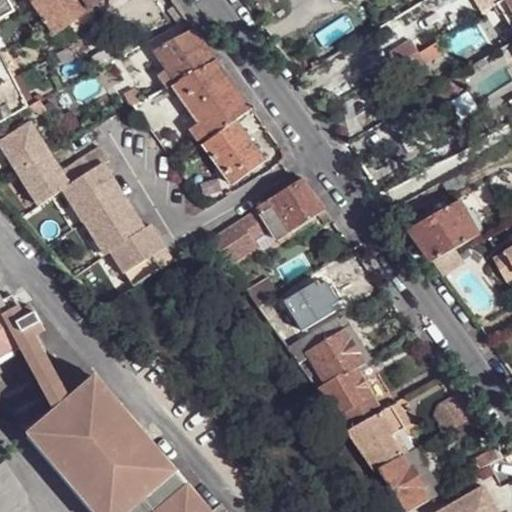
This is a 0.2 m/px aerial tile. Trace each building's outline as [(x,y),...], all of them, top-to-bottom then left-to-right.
[(0,0),(0,122),(8,119),(3,110),(10,106),(14,115),(29,107),(15,77),(0,48),(0,19),(15,10),(9,0),(0,0)] [(32,0),(55,34),(92,7),(87,0),(32,0)] [(122,0),(102,0),(92,7),(99,17),(122,0)] [(171,10),(181,24),(189,19),(179,4),(171,10)] [(196,28),(157,50),(170,69),(179,82),(219,60),(196,28)] [(399,64),(421,51),(414,39),(392,53),(399,64)] [(124,55),(117,44),(92,58),(99,69),(109,64),(118,58),(124,55)] [(421,51),(399,64),(407,76),(428,62),(421,51)] [(121,64),(118,58),(109,64),(111,69),(121,64)] [(485,59),(479,62),(482,68),(488,64),(485,59)] [(171,86),(212,139),(238,121),(250,112),(230,84),(226,87),(220,81),(229,75),(219,60),(179,82),(171,86)] [(171,86),(179,82),(170,69),(164,74),(171,86)] [(36,103),(21,74),(15,77),(29,107),(36,103)] [(444,105),(470,89),(460,74),(435,90),(444,105)] [(236,185),(268,162),(238,121),(212,139),(206,145),(236,185)] [(2,145),(41,207),(67,191),(108,165),(113,161),(104,148),(65,173),(34,124),(2,145)] [(67,191),(108,256),(114,253),(149,230),(149,229),(108,165),(67,191)] [(280,241),(327,210),(305,179),(299,184),(260,209),(261,210),(214,240),(230,266),(259,247),(255,241),(273,230),(280,241)] [(480,235),(461,200),(409,230),(431,262),(457,248),(480,235)] [(327,225),(334,221),(330,215),(323,219),(327,225)] [(114,253),(136,288),(177,261),(154,226),(149,229),(149,230),(114,253)] [(466,262),(457,248),(431,262),(442,276),(466,262)] [(511,249),(502,255),(505,259),(506,259),(511,268),(511,249)] [(511,268),(506,259),(505,259),(502,255),(493,260),(506,284),(511,281),(511,268)] [(279,297),(281,296),(273,283),(251,297),(260,308),(279,297)] [(286,303),(305,332),(336,313),(319,283),(286,303)] [(0,359),(25,345),(31,358),(61,410),(75,398),(19,296),(5,303),(0,296),(0,359)] [(306,340),(289,350),(299,364),(311,358),(327,384),(328,385),(358,367),(367,362),(346,330),(347,329),(339,320),(306,340)] [(302,334),(297,336),(293,331),(281,338),(289,350),(306,340),(302,334)] [(0,375),(31,358),(25,345),(0,359),(0,375)] [(384,411),(358,367),(328,385),(324,387),(318,391),(338,419),(358,407),(367,420),(384,411)] [(215,511),(214,511),(101,376),(75,398),(61,410),(31,434),(97,511),(215,511)] [(318,391),(324,387),(323,386),(320,382),(315,386),(318,391)] [(454,427),(474,415),(460,395),(440,408),(437,416),(446,433),(454,427)] [(387,417),(398,434),(412,426),(398,402),(384,411),(387,417)] [(349,431),(367,420),(358,407),(338,419),(349,431)] [(387,417),(384,411),(367,420),(349,431),(352,437),(387,417)] [(460,439),(482,426),(474,415),(454,427),(460,439)] [(381,471),(405,457),(393,437),(398,434),(387,417),(352,437),(378,472),(381,471)] [(405,457),(409,454),(398,434),(393,437),(405,457)] [(429,500),(444,492),(417,449),(409,454),(405,457),(411,469),(415,467),(426,487),(423,489),(429,500)] [(475,462),(480,470),(490,465),(504,457),(503,456),(499,449),(475,462)] [(381,471),(403,511),(410,511),(429,500),(423,489),(426,487),(415,467),(411,469),(405,457),(381,471)] [(500,511),(485,485),(438,511),(500,511)]
